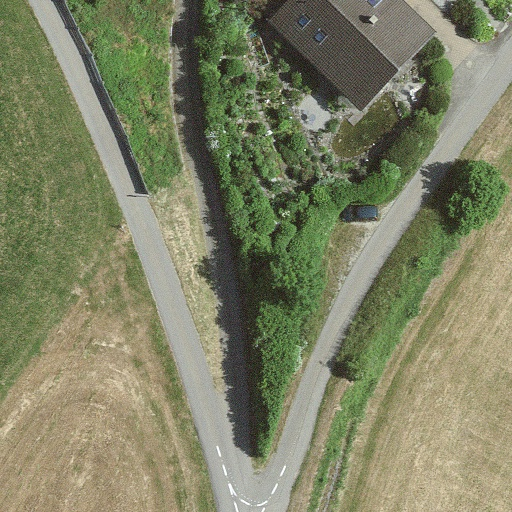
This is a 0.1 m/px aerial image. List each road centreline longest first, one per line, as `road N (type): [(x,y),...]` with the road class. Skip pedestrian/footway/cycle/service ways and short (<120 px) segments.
road 1 (residential): [(240,492),(73,60),(42,0)]
road 2 (residential): [(261,511),(367,266),(511,50)]
road 3 (residential): [(188,0),(190,134),(221,267),(240,492)]
